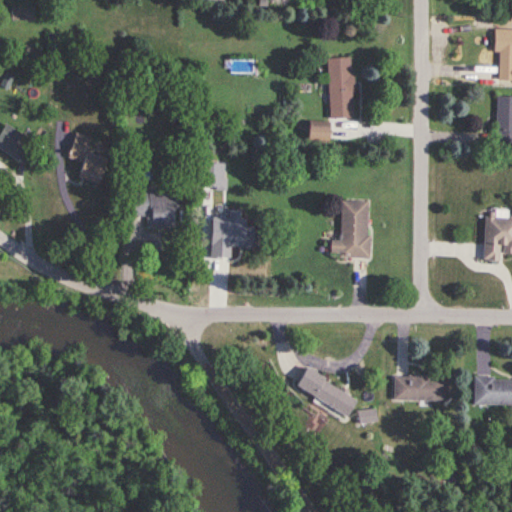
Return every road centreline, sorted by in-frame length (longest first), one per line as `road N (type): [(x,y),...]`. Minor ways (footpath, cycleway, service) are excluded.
road 1 (residential): [(310,511),(185,336),(140,305),(44,268),(0,232)]
road 2 (residential): [(161,318),(511,317)]
road 3 (residential): [(422,315),(424,0)]
